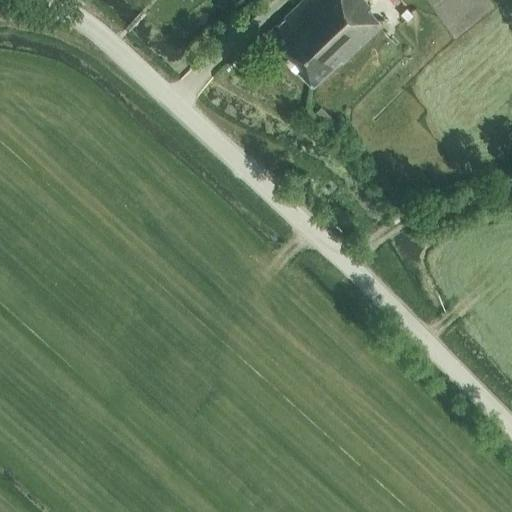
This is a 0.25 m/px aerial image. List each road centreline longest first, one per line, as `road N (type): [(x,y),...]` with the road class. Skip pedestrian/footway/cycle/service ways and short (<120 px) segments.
road 1 (tertiary): [(511,428),(110,44),(69,12),(32,0)]
road 2 (track): [(349,269),(401,223),(511,188)]
